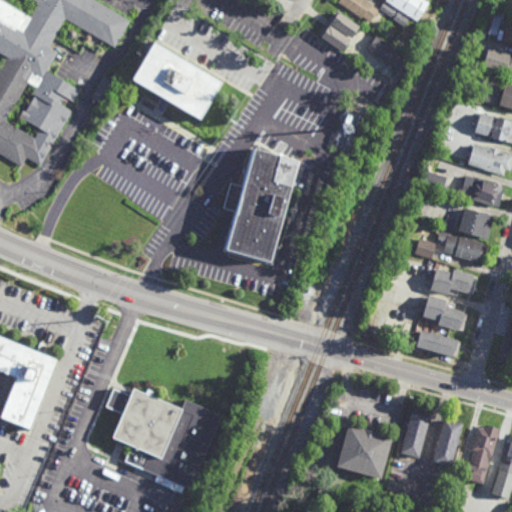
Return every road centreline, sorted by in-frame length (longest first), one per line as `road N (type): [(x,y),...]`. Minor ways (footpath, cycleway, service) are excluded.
road 1 (secondary): [(324,348),(136,294),(0,242)]
road 2 (secondary): [(511,401),(324,348)]
road 3 (residential): [(511,244),(471,389)]
